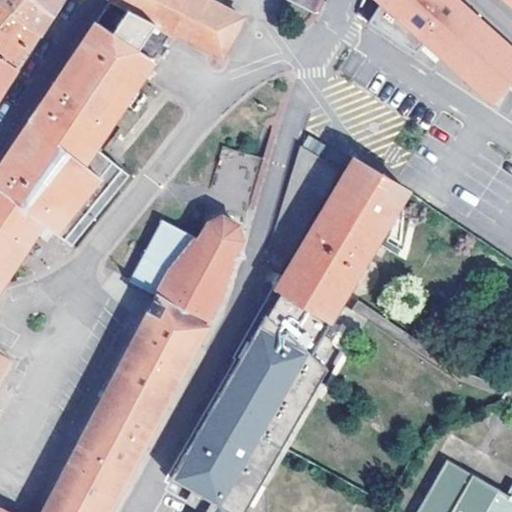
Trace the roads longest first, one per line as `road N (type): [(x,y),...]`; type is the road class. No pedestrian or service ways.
road 1 (residential): [(130,511),(247,277),(314,58),(342,0)]
road 2 (residential): [(80,0),(0,127)]
